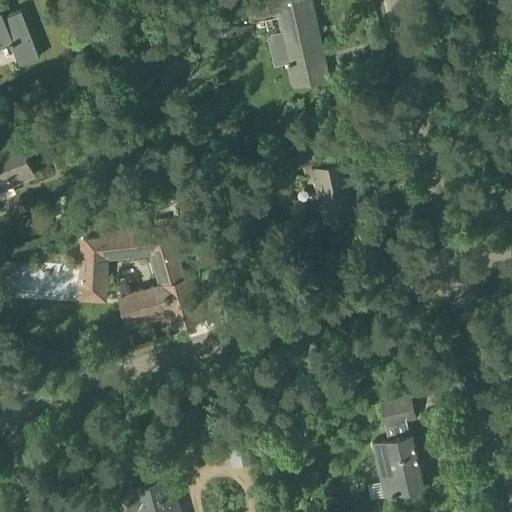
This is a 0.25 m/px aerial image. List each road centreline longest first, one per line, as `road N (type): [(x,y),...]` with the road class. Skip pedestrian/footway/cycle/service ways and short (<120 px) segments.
road 1 (residential): [(12,410),(455,273)]
road 2 (residential): [(455,273),(394,0)]
road 3 (residential): [(509,511),(455,273)]
